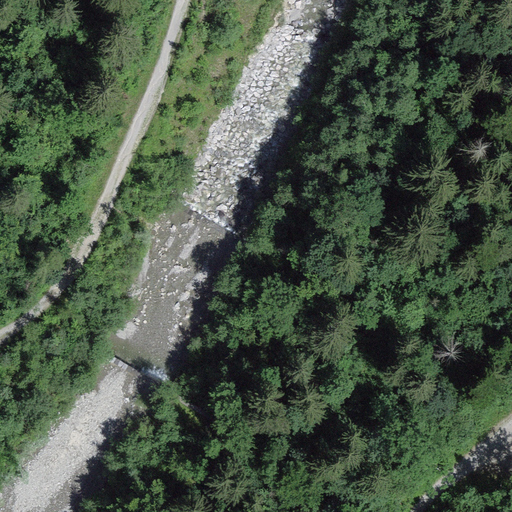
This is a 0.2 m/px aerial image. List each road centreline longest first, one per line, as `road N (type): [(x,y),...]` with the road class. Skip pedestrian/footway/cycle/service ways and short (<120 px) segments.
road 1 (track): [(180,0),(162,62),(63,286),(17,337),(0,341)]
road 2 (track): [(511,423),(413,511)]
